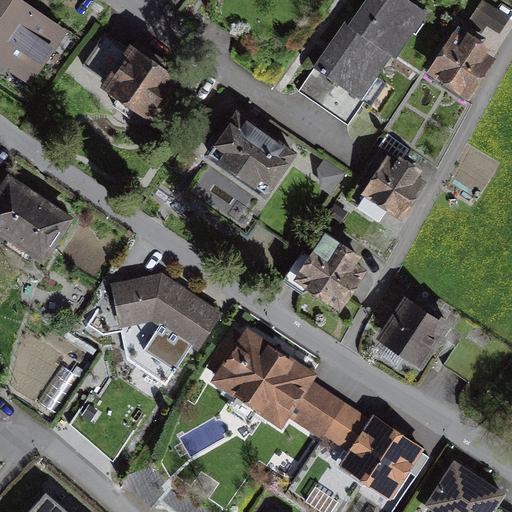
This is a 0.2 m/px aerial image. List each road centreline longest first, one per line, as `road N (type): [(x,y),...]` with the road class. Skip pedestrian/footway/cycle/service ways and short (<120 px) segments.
road 1 (residential): [(511,469),(0,128)]
road 2 (residential): [(354,158),(122,0)]
road 3 (residential): [(21,427),(126,511)]
